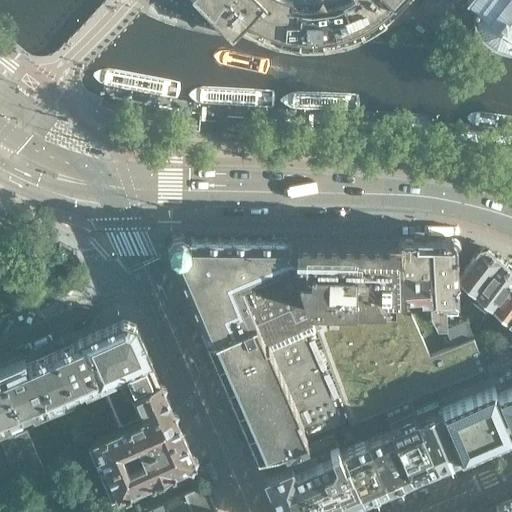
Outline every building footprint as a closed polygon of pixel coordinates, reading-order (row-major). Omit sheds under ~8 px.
[(234,21),(254,0),(195,0),(224,28),(225,29),(231,35),(240,26),(238,25),(234,21)] [(386,22),(398,11),(399,10),(388,0),(331,0),(332,0),(321,2),(311,3),(291,1),(289,0),(288,0),(254,0),(234,21),(238,25),(240,26),(242,28),(256,36),(262,38),(277,43),(282,45),(298,47),(303,48),(320,47),(326,47),(341,44),(347,42),(361,37),(366,34),(381,26),(386,22)] [(388,0),(399,10),(409,0),(388,0)] [(511,0),(468,0),(473,4),(472,5),(472,6),(472,9),(473,11),(473,12),(473,15),(474,18),(475,20),(477,24),(479,28),(481,31),(484,34),(487,37),(491,40),(494,41),(497,42),(501,44),(505,45),(509,45),(511,45),(511,0)] [(243,136),(244,126),(244,120),(220,119),(219,135),(243,136)] [(426,353),(400,289),(398,237),(271,234),(271,237),(190,236),(190,238),(189,238),(181,233),(172,235),(167,243),(168,252),(175,257),(176,258),(174,259),(202,321),(199,322),(257,455),(281,445),(282,448),(291,444),(289,440),(299,435),(300,437),(305,435),(305,434),(347,415),(350,421),(374,411),(375,413),(380,411),(381,412),(391,407),(400,403),(481,369),(468,336),(426,353)] [(427,294),(425,237),(398,237),(400,289),(417,289),(416,293),(427,294)] [(454,299),(451,238),(425,237),(427,294),(428,308),(434,319),(443,319),(443,299),(454,299)] [(461,307),(467,300),(500,259),(487,248),(486,248),(484,247),(482,247),(481,247),(480,247),(479,249),(453,280),(468,292),(459,303),(461,307)] [(488,309),(511,279),(511,268),(500,259),(467,300),(469,301),(471,299),(473,300),(475,297),(488,309)] [(501,327),(511,314),(511,279),(488,309),(502,320),(500,322),(502,323),(499,326),(501,327)] [(511,327),(511,314),(501,327),(503,329),(505,326),(507,327),(509,325),(511,327)] [(159,379),(151,360),(135,324),(123,319),(78,339),(78,340),(99,386),(114,420),(131,413),(123,394),(132,390),(159,379)] [(99,386),(78,340),(54,350),(72,393),(84,388),(86,392),(99,386)] [(72,393),(54,350),(28,361),(48,408),(61,402),(59,398),(72,393)] [(14,435),(8,420),(33,410),(35,413),(48,408),(28,361),(0,372),(0,437),(18,481),(44,470),(27,430),(14,435)] [(172,405),(167,396),(164,388),(163,389),(159,379),(132,390),(143,417),(171,406),(172,405)] [(511,386),(494,394),(511,433),(511,386)] [(511,433),(494,394),(492,387),(467,398),(487,444),(511,433)] [(487,444),(467,398),(441,409),(461,455),(487,444)] [(437,466),(415,417),(409,420),(406,417),(400,403),(391,407),(398,423),(390,427),(411,476),(414,475),(413,475),(427,469),(427,470),(437,466)] [(106,466),(183,433),(171,406),(143,417),(94,439),(106,466)] [(461,455),(441,409),(440,406),(415,417),(437,466),(446,461),(459,455),(459,456),(461,455)] [(411,476),(390,427),(366,438),(387,486),(411,476)] [(363,497),(342,448),(333,429),(309,439),(315,454),(298,461),(300,466),(292,470),(311,511),(328,511),(356,500),(359,505),(365,503),(363,497)] [(95,503),(192,462),(195,461),(183,433),(106,466),(83,476),(95,503)] [(387,486),(366,438),(342,448),(363,497),(387,486)] [(292,470),(282,448),(281,445),(257,455),(265,474),(268,481),(292,470)] [(311,511),(292,470),(268,481),(276,499),(281,511),(311,511)] [(209,511),(216,509),(204,483),(183,492),(192,511),(209,511)] [(511,511),(511,498),(495,506),(497,511),(511,511)]
